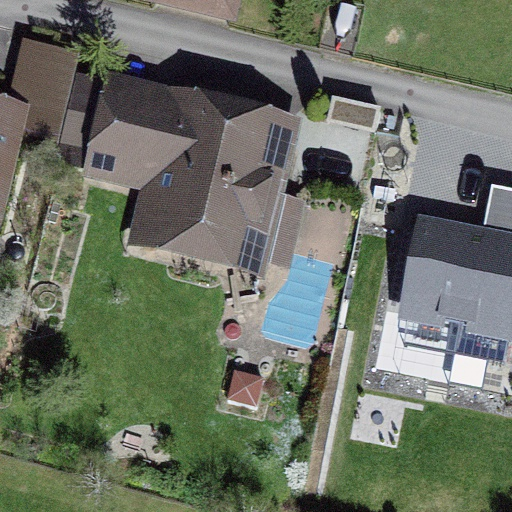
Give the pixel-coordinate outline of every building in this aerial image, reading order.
[(176,0),(227,12),(230,0),(176,0)] [(177,121),(111,105),(97,161),(163,177),(149,235),(250,259),(279,140),(179,115),(177,121)] [(335,109),(333,133),(378,138),(381,113),(335,109)] [(0,179),(15,119),(0,115),(0,179)] [(461,326),(455,356),(504,365),(511,324),(511,250),(425,234),(409,316),(461,326)]
